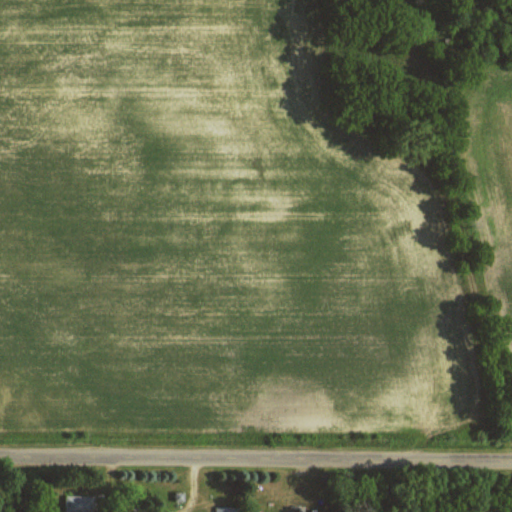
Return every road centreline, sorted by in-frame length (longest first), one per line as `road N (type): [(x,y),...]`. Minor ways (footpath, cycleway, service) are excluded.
road 1 (residential): [(511,465),(0,461)]
road 2 (residential): [(493,465),(351,15)]
